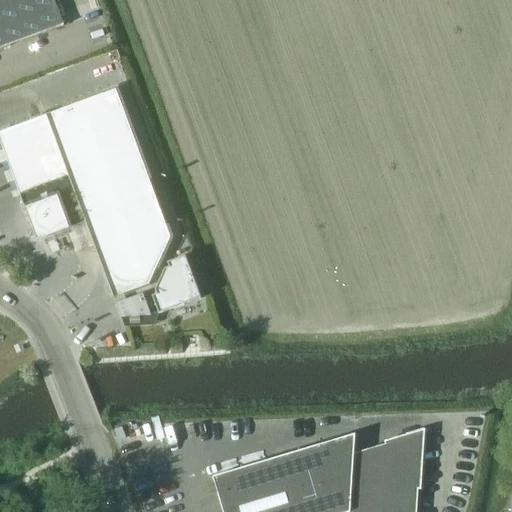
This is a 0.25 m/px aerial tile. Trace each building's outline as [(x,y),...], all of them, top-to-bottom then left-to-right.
[(53,0),(0,0),(0,49),(63,26),(53,0)] [(169,238),(115,91),(0,132),(0,143),(36,241),(84,223),(112,298),(148,285),(169,238)] [(199,300),(184,258),(167,264),(168,269),(164,270),(154,291),(156,296),(151,297),(157,315),(199,300)] [(151,317),(143,295),(115,305),(120,318),(151,317)] [(415,511),(420,434),(353,454),(354,435),(212,478),(222,511),(415,511)]
